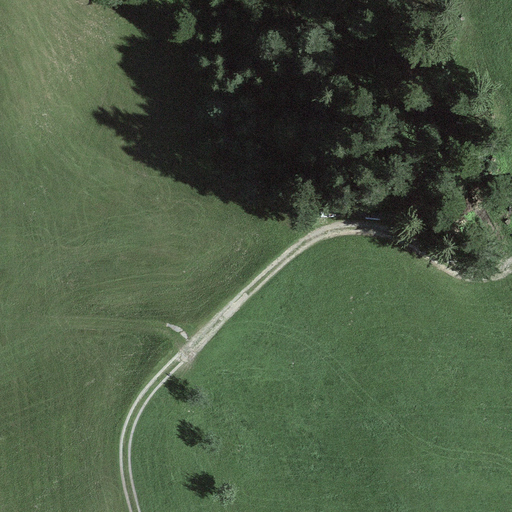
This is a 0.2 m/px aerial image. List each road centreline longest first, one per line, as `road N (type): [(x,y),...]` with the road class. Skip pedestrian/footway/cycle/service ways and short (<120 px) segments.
road 1 (track): [(189,351),(321,230),(360,226),(471,281),(511,263)]
road 2 (track): [(133,511),(121,453),(136,404),(189,351)]
